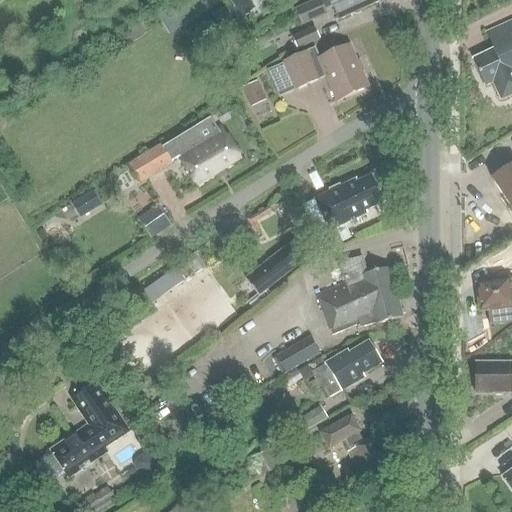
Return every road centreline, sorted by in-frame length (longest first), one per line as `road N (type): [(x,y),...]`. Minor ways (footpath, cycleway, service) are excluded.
road 1 (unclassified): [(0,356),(270,180),(428,94)]
road 2 (secondary): [(430,511),(428,94)]
